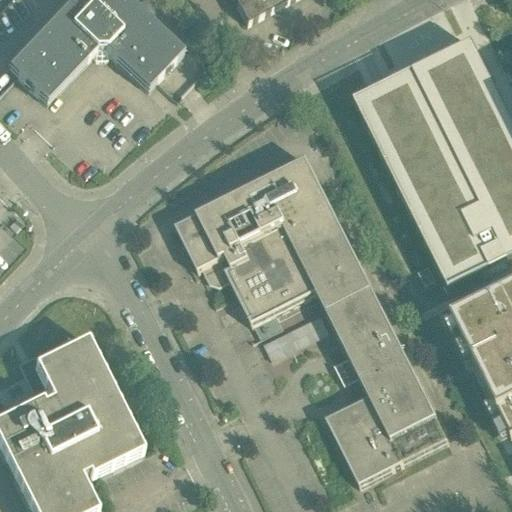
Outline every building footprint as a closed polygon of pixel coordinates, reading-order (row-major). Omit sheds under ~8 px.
[(156,87),(182,60),(119,0),(79,0),(8,75),(15,82),(46,111),(91,64),(93,66),(106,67),(110,63),(146,97),(156,87)] [(228,0),(246,30),(301,0),(228,0)] [(375,100),(354,110),(450,300),(490,279),(507,271),(511,268),(511,127),(473,51),(466,54),(452,61),(411,82),(397,89),(383,96),(375,100)] [(394,339),(307,168),(175,236),(198,281),(204,278),(210,288),(225,281),(252,335),(255,334),(262,346),(282,336),(276,323),(316,303),(347,363),(394,339)] [(17,236),(24,228),(17,222),(10,230),(17,236)] [(420,252),(409,257),(415,268),(425,263),(420,252)] [(425,291),(436,286),(428,271),(418,277),(425,291)] [(511,296),(453,326),(511,444),(511,296)] [(273,369),(329,340),(321,323),(264,352),(273,369)] [(394,339),(347,363),(358,384),(369,406),(325,429),(359,495),(450,449),(394,339)]
